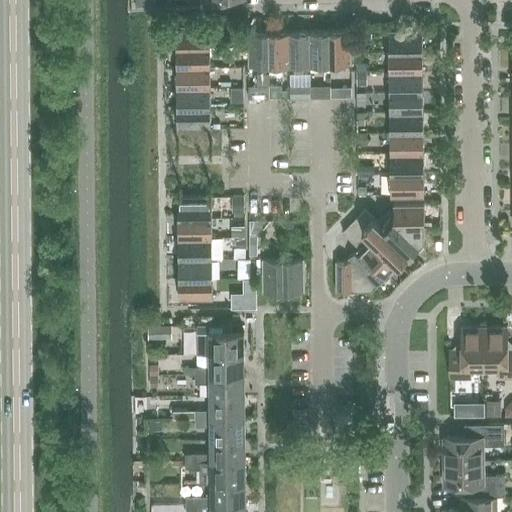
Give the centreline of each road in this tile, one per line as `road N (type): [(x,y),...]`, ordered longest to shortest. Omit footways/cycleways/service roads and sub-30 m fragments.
road 1 (tertiary): [(16,511),(10,0)]
road 2 (residential): [(473,273),(471,0)]
road 3 (residential): [(399,511),(396,313)]
road 4 (residential): [(320,314),(313,184)]
road 5 (residential): [(313,184),(258,181),(258,107)]
